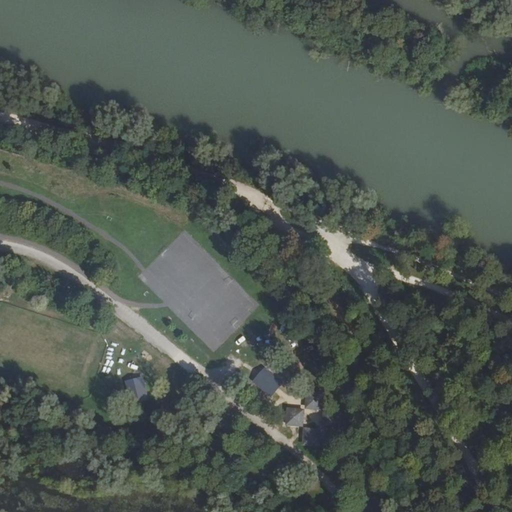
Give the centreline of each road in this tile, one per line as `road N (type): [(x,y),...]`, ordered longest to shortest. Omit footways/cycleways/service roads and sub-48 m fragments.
road 1 (track): [(0,113),(219,181),(334,241)]
road 2 (track): [(505,511),(334,241)]
road 3 (track): [(334,241),(511,323)]
